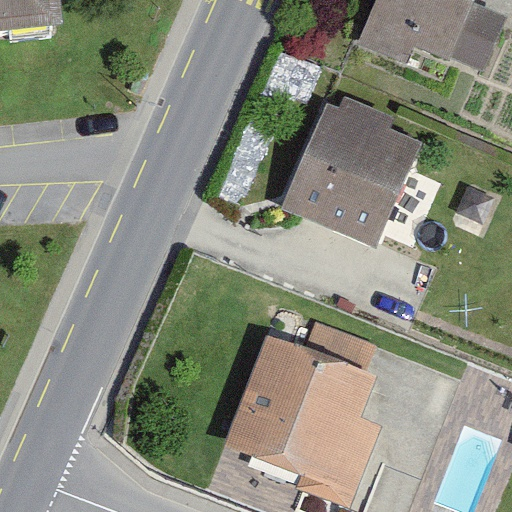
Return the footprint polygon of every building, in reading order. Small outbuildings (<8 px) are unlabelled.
[(50,0),(0,0),(0,41),(54,36),(50,0)] [(374,0),(358,40),(406,59),(414,40),(451,54),(472,0),(374,0)] [(507,11),(479,0),(472,0),(451,54),(483,68),(507,11)] [(422,135),(330,96),(285,203),(377,242),(422,135)] [(266,329),(226,441),(301,468),(296,483),(352,503),(382,420),(361,412),(377,368),(266,329)]
